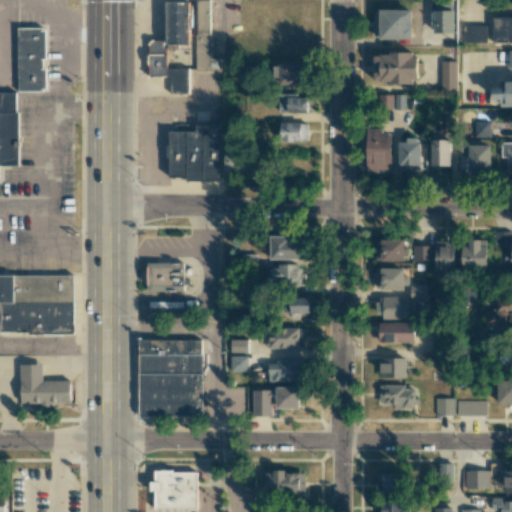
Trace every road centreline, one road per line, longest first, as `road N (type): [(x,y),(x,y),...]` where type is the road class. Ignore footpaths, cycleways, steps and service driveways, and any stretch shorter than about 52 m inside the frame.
road 1 (primary): [(106,511),(107,0)]
road 2 (residential): [(341,511),(341,0)]
road 3 (residential): [(511,210),(106,207)]
road 4 (residential): [(511,443),(106,441)]
